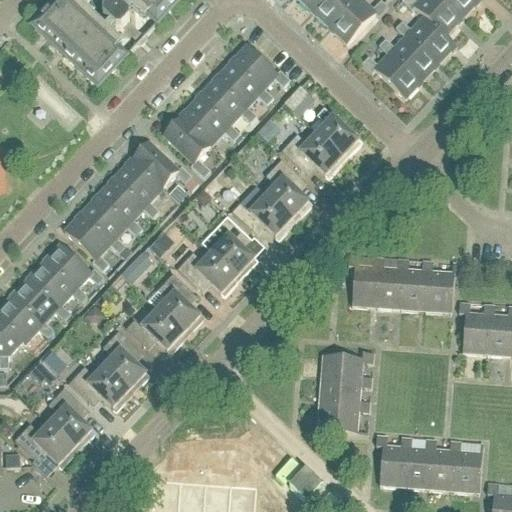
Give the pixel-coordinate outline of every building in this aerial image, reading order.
[(62,0),(32,32),(96,92),(183,0),(62,0)] [(293,0),(310,16),(324,0),(293,0)] [(324,0),(310,16),(327,32),(358,0),(324,0)] [(360,5),(364,0),(358,0),(327,32),(346,49),(374,19),(377,22),(387,12),(380,6),(371,15),(360,5)] [(407,0),(406,0),(404,3),(454,50),(444,40),(460,23),(435,0),(423,0),(416,8),(407,0)] [(435,0),(460,23),(478,5),(472,0),(435,0)] [(400,27),(397,30),(437,68),(454,50),(404,3),(400,6),(410,16),(413,13),(423,22),(410,35),(400,27)] [(384,45),(381,48),(421,86),(437,68),(397,30),(394,34),(403,42),(393,53),(384,45)] [(370,79),(373,75),(403,104),(421,86),(381,48),(377,51),(387,60),(377,70),(367,62),(360,69),(370,79)] [(246,51),(229,69),(269,107),(272,104),(263,95),(272,85),(282,94),(289,86),(279,76),(276,79),(246,51)] [(229,69),(212,87),(253,125),(256,122),(246,113),(256,102),(265,111),(269,107),(229,69)] [(212,87),(195,105),(236,143),(239,140),(229,131),(239,120),(249,129),(253,125),(212,87)] [(300,92),(284,110),(293,118),(309,101),(300,92)] [(195,105),(179,122),(210,151),(222,138),(232,147),(236,143),(195,105)] [(189,172),(200,182),(202,184),(210,177),(207,174),(197,165),(210,151),(179,122),(161,141),(192,169),(189,172)] [(313,137),(312,137),(345,168),(361,150),(332,123),(316,140),(313,137)] [(297,141),(281,157),(301,176),(310,168),(328,185),(345,168),(312,137),(303,147),(297,141)] [(147,147),(130,165),(161,194),(174,181),(184,190),(191,182),(180,172),(178,175),(147,147)] [(130,165),(114,183),(154,221),(158,217),(149,208),(161,194),(130,165)] [(272,189),(263,198),(295,229),(311,212),(293,194),(301,185),(281,166),(265,183),(272,189)] [(235,175),(175,240),(189,253),(211,229),(213,230),(227,215),(221,209),(245,184),(235,175)] [(114,183),(97,201),(138,239),(142,234),(132,225),(142,215),(151,224),(154,221),(114,183)] [(257,212),(247,202),(231,219),(251,238),(260,229),(278,246),(295,229),(263,198),(262,199),(266,202),(257,212)] [(97,201),(80,219),(121,257),(125,252),(116,243),(125,233),(135,242),(138,239),(97,201)] [(80,219),(63,237),(94,265),(91,268),(102,278),(108,270),(99,261),(109,251),(118,260),(121,257),(80,219)] [(227,224),(211,240),(201,250),(211,259),(212,259),(240,286),(257,269),(239,251),(247,243),(227,224)] [(171,252),(160,243),(150,254),(161,264),(171,252)] [(60,249),(43,267),(83,305),(86,301),(77,293),(87,282),(97,290),(103,284),(93,274),(90,277),(60,249)] [(224,303),(240,286),(212,259),(211,259),(203,269),(193,259),(177,276),(197,295),(205,286),(224,303)] [(357,262),(347,262),(345,272),(352,272),(349,312),(375,314),(378,263),(370,262),(370,272),(356,271),(357,262)] [(378,263),(375,314),(399,316),(403,265),(395,265),(395,274),(381,273),(381,263),(378,263)] [(403,265),(399,316),(424,317),(428,267),(420,266),(419,276),(405,275),(406,265),(403,265)] [(80,308),(83,305),(43,267),(26,285),(67,323),(70,319),(61,311),(71,300),(80,308)] [(428,267),(424,317),(450,319),(453,269),(450,268),(449,278),(430,277),(430,267),(428,267)] [(148,307),(154,313),(186,343),(203,326),(184,308),(193,300),(173,281),(148,307)] [(64,326),(67,323),(26,285),(10,303),(50,340),(53,337),(44,329),(54,318),(64,326)] [(10,303),(0,313),(0,327),(24,350),(37,336),(47,344),(50,340),(10,303)] [(457,308),(457,320),(458,320),(463,320),(460,359),(486,361),(489,311),(482,310),(481,321),(467,320),(467,309),(459,308),(457,308)] [(489,311),(486,361),(510,363),(511,336),(511,312),(506,313),(506,322),(492,321),(493,311),(489,311)] [(134,326),(126,335),(143,352),(151,343),(170,361),(186,343),(154,313),(157,317),(141,333),(134,326)] [(374,327),(375,315),(366,314),(366,326),(374,327)] [(391,328),(399,328),(400,317),(391,316),(391,328)] [(417,318),(416,330),(424,330),(425,319),(417,318)] [(450,332),(450,320),(446,320),(442,320),(441,331),(450,332)] [(23,350),(24,350),(0,327),(0,374),(7,374),(8,362),(21,348),(23,350)] [(109,360),(100,370),(132,400),(148,383),(130,365),(138,357),(118,338),(103,354),(109,360)] [(372,368),(372,359),(361,359),(360,363),(360,367),(372,368)] [(477,374),(485,374),(486,363),(477,362),(477,374)] [(511,364),(503,364),(502,375),(510,376),(511,364)] [(29,379),(40,390),(44,386),(50,391),(57,384),(40,368),(29,379)] [(84,374),(69,390),(89,409),(97,400),(115,418),(132,400),(100,370),(91,380),(84,374)] [(370,393),(371,385),(359,384),(358,392),(370,393)] [(55,417),(46,427),(78,457),(94,440),(76,423),(84,414),(64,395),(49,411),(55,417)] [(357,417),(368,418),(369,410),(357,409),(357,417)] [(3,425),(0,428),(0,436),(6,442),(13,435),(3,425)] [(30,431),(14,447),(35,466),(43,457),(61,475),(78,457),(46,427),(36,437),(30,431)] [(374,452),(382,452),(383,441),(374,440),(374,452)] [(400,442),(399,454),(407,454),(408,442),(400,442)] [(425,444),(424,455),(432,456),(433,444),(425,444)] [(154,483),(151,511),(177,511),(179,485),(154,483)] [(179,485),(177,511),(203,511),(205,487),(179,485)] [(205,487),(203,511),(228,511),(231,488),(205,487)] [(231,488),(228,511),(254,511),(256,490),(231,488)] [(486,488),(485,500),(490,500),(494,501),(495,489),(486,488)]
